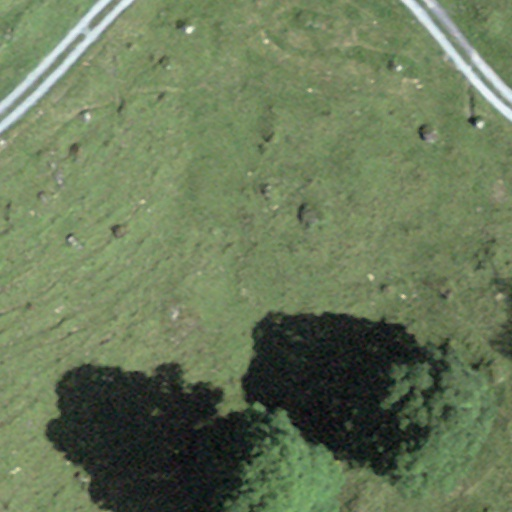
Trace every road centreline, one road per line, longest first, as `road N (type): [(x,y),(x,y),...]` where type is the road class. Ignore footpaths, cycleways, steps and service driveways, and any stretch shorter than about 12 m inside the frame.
road 1 (track): [(116,0),(0,117)]
road 2 (track): [(511,107),(416,0)]
